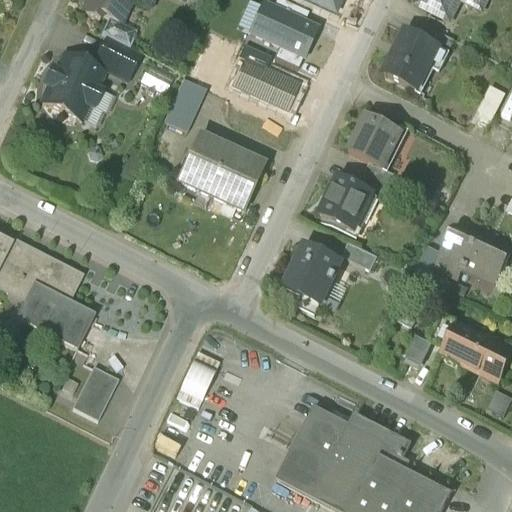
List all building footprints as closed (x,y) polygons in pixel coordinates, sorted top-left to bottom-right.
[(153,0),(92,0),(84,17),(99,24),(101,20),(108,23),(119,28),(128,10),(135,7),(147,13),(153,0)] [(198,0),(177,0),(195,8),(198,0)] [(419,0),(416,7),(448,23),(459,2),(480,12),(486,0),(419,0)] [(137,37),(119,28),(108,23),(101,38),(129,52),(137,37)] [(454,44),(425,29),(419,41),(448,56),(454,44)] [(419,41),(406,35),(393,62),(394,62),(387,78),(385,77),(384,80),(387,81),(387,80),(400,87),(417,96),(430,70),(438,74),(437,74),(439,75),(448,57),(448,56),(419,41)] [(136,60),(109,46),(106,45),(104,48),(105,48),(95,66),(95,65),(94,68),(97,70),(124,84),(126,85),(127,83),(137,63),(137,64),(138,61),(136,60)] [(102,81),(103,79),(63,60),(62,62),(63,63),(57,75),(52,73),(44,90),(49,92),(43,105),(42,105),(41,107),(44,108),(78,124),(78,125),(81,126),(82,123),(81,123),(87,110),(93,113),(100,96),(95,94),(101,81),(102,81)] [(169,85),(147,74),(141,86),(163,98),(169,85)] [(206,95),(183,84),(164,127),(186,137),(206,95)] [(489,89),(471,127),(487,134),(505,97),(489,89)] [(401,138),(367,121),(367,122),(368,122),(358,142),(357,141),(349,158),(369,168),(383,175),(383,174),(392,155),(394,155),(395,152),(393,151),(400,139),(401,139),(401,138)] [(187,166),(252,195),(263,172),(197,142),(187,166)] [(252,195),(187,166),(177,187),(242,217),(252,195)] [(383,175),(369,168),(363,180),(388,192),(394,179),(383,174),(383,175)] [(388,192),(363,180),(357,192),(372,200),(372,201),(381,205),(388,192)] [(357,192),(338,183),(320,220),(354,237),(363,219),(361,219),(370,200),(372,201),(372,200),(357,192)] [(478,246),(453,234),(442,258),(434,273),(435,274),(458,284),(458,282),(457,282),(462,272),(496,288),(510,257),(490,248),(486,249),(485,251),(477,247),(478,246)] [(14,248),(11,246),(9,251),(0,267),(0,294),(7,298),(8,294),(25,303),(32,289),(66,306),(77,284),(78,284),(80,282),(77,280),(77,281),(13,248),(14,248)] [(0,267),(9,251),(0,246),(0,267)] [(377,261),(348,247),(342,261),(370,275),(377,261)] [(340,268),(305,251),(285,294),(301,302),(296,312),(315,321),(320,310),(331,286),(333,287),(335,283),(333,282),(340,268)] [(442,258),(428,251),(414,278),(430,286),(435,274),(434,273),(442,258)] [(345,293),(333,287),(331,286),(320,310),(334,316),(345,293)] [(66,306),(32,289),(25,303),(14,324),(76,356),(94,320),(66,306)] [(511,359),(511,357),(457,330),(445,353),(442,360),(498,388),(511,359)] [(420,371),(431,349),(416,342),(405,363),(420,371)] [(197,357),(193,366),(215,376),(219,368),(197,357)] [(193,366),(180,394),(201,405),(215,376),(193,366)] [(118,386),(92,373),(72,414),(97,427),(118,386)] [(180,394),(175,403),(197,413),(201,405),(180,394)] [(510,403),(496,397),(488,414),(503,421),(510,403)] [(277,486),(326,511),(444,511),(451,500),(402,474),(406,467),(402,465),(410,450),(354,421),(348,432),(314,415),(277,486)] [(192,429),(171,419),(166,429),(187,439),(192,429)] [(187,439),(166,429),(161,440),(182,450),(187,439)] [(182,450),(161,440),(156,451),(177,461),(182,450)]
